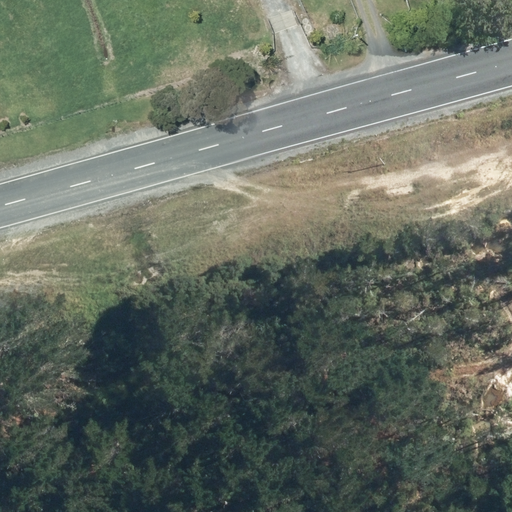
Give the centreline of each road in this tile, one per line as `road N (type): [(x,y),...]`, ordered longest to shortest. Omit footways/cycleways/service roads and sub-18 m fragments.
road 1 (tertiary): [(511,65),(0,202)]
road 2 (track): [(485,511),(479,474),(510,368),(511,327),(489,264),(401,96)]
